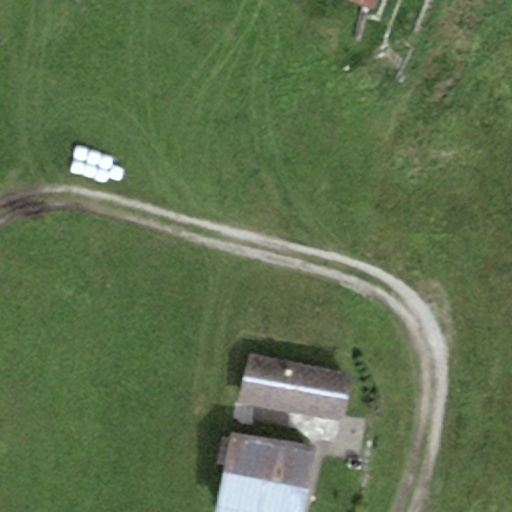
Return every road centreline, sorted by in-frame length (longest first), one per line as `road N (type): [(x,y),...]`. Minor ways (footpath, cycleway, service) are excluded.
road 1 (track): [(0,203),(41,189),(408,289)]
road 2 (track): [(408,511),(421,492),(445,351),(408,289)]
